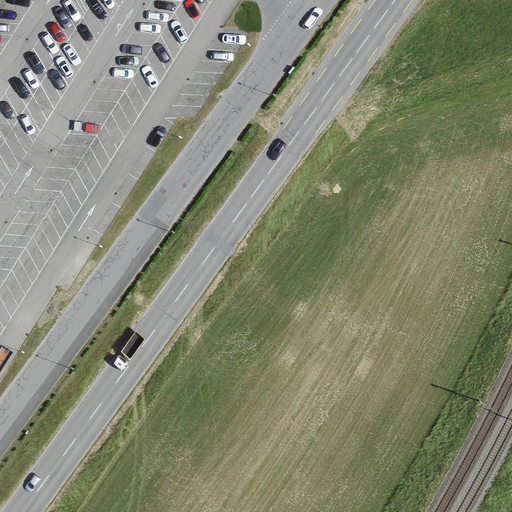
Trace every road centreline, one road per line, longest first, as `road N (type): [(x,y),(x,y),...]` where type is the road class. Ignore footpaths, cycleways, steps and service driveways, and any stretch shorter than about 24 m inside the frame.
road 1 (secondary): [(394,0),(23,511)]
road 2 (residential): [(0,433),(321,0)]
